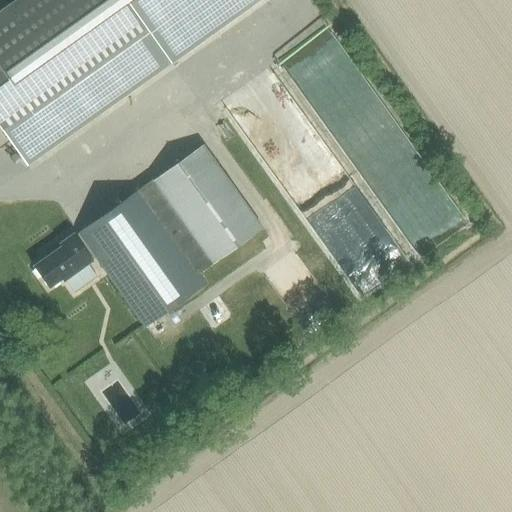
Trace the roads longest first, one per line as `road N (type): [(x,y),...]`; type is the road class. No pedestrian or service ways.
road 1 (unknown): [(0,170),(276,0)]
road 2 (unclassified): [(78,511),(0,401)]
